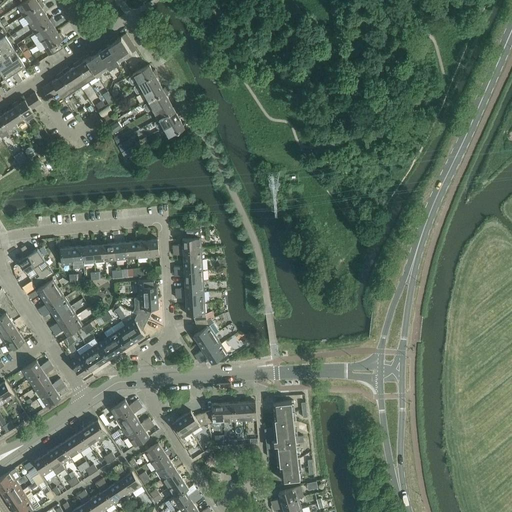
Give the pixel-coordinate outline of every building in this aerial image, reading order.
[(21,14),(22,16),(42,3),(40,0),(39,0),(38,1),(37,0),(26,0),(18,6),(23,13),(21,14)] [(42,3),(22,16),(23,17),(25,16),(29,23),(45,13),(42,7),(44,6),(42,3)] [(45,13),(29,23),(34,30),(32,31),(33,33),(53,20),(51,16),(49,18),(45,13)] [(53,20),(33,33),(34,34),(36,33),(40,40),(57,30),(53,24),(55,23),(53,20)] [(57,30),(40,40),(46,48),(45,49),(49,55),(63,46),(59,41),(65,37),(61,31),(59,33),(57,30)] [(6,36),(0,39),(0,50),(15,73),(13,75),(15,79),(20,76),(17,72),(25,67),(6,36)] [(110,40),(112,42),(123,58),(132,52),(130,49),(128,47),(126,44),(125,41),(123,39),(121,36),(115,40),(114,38),(110,40)] [(112,42),(104,47),(116,66),(121,62),(119,60),(123,58),(112,42)] [(104,47),(96,53),(95,53),(106,69),(109,67),(110,69),(116,66),(104,47)] [(15,73),(0,50),(0,72),(5,80),(13,75),(15,73)] [(92,55),(87,59),(97,75),(106,69),(95,53),(96,53),(94,51),(91,53),(92,55)] [(80,60),(77,62),(90,82),(91,81),(90,79),(97,75),(87,59),(81,62),(80,60)] [(75,66),(70,70),(80,86),(87,81),(88,83),(90,82),(77,62),(74,64),(75,66)] [(136,83),(136,84),(157,72),(155,69),(153,70),(149,64),(132,74),(133,75),(129,78),(129,79),(131,84),(133,85),(136,83)] [(63,71),(60,73),(73,93),(74,92),(73,91),(80,86),(70,70),(64,73),(63,71)] [(157,72),(136,84),(136,85),(134,86),(134,88),(136,93),(138,93),(142,91),(143,92),(159,83),(156,77),(159,76),(157,72)] [(58,77),(52,81),(59,91),(63,97),(70,92),(71,94),(73,93),(60,73),(56,75),(58,77)] [(52,81),(47,85),(54,95),(59,91),(52,81)] [(159,83),(143,92),(147,99),(145,100),(146,102),(167,90),(165,87),(163,88),(159,83)] [(54,95),(47,85),(42,88),(49,98),(54,95)] [(167,90),(146,102),(147,103),(144,104),(144,106),(146,111),(148,111),(152,109),(153,110),(169,100),(166,95),(169,93),(167,90)] [(35,92),(30,96),(37,106),(42,102),(35,92)] [(30,96),(25,99),(32,109),(37,106),(30,96)] [(18,100),(15,102),(28,122),(29,121),(28,120),(36,115),(32,109),(25,99),(19,103),(18,100)] [(169,100),(153,110),(157,117),(155,118),(156,120),(177,108),(175,105),(173,106),(169,100)] [(102,101),(96,105),(98,109),(104,105),(102,101)] [(13,107),(8,110),(18,127),(25,122),(26,123),(28,122),(15,102),(12,105),(13,107)] [(177,108),(156,120),(154,121),(154,122),(157,128),(159,128),(162,126),(163,128),(179,118),(176,112),(179,111),(177,108)] [(1,112),(0,112),(0,117),(11,134),(12,133),(11,131),(18,127),(8,110),(2,114),(1,112)] [(0,135),(1,138),(8,133),(9,135),(11,134),(0,117),(0,135)] [(179,118),(163,128),(167,135),(165,136),(166,138),(187,126),(185,122),(183,124),(179,118)] [(118,122),(109,128),(113,134),(122,128),(118,122)] [(119,135),(114,138),(117,143),(122,140),(119,135)] [(127,140),(119,145),(122,151),(131,146),(127,140)] [(187,238),(182,238),(183,249),(202,248),(200,230),(186,230),(187,238)] [(158,238),(147,239),(148,257),(159,256),(158,238)] [(147,239),(136,240),(137,258),(148,257),(147,239)] [(136,240),(125,242),(127,259),(137,258),(136,240)] [(125,242),(114,243),(116,260),(127,259),(125,242)] [(114,243),(103,244),(105,261),(116,260),(114,243)] [(103,244),(93,245),(94,262),(105,261),(103,244)] [(93,245),(82,246),(84,263),(94,262),(93,245)] [(82,246),(71,247),(73,264),(84,263),(82,246)] [(73,264),(71,247),(60,248),(62,265),(73,264)] [(30,253),(28,254),(44,278),(53,272),(37,248),(30,253)] [(202,248),(183,249),(184,260),(202,259),(202,248)] [(23,252),(26,256),(19,260),(35,285),(44,278),(28,254),(30,253),(28,249),(23,252)] [(184,266),(174,266),(174,271),(182,271),(184,271),(203,270),(202,259),(184,260),(184,266)] [(182,271),(174,271),(175,276),(185,275),(185,281),(203,280),(203,270),(184,271),(182,271)] [(37,288),(44,298),(59,288),(53,278),(37,288)] [(138,280),(139,297),(158,296),(157,285),(154,285),(153,279),(138,280)] [(203,280),(185,281),(186,292),(204,291),(203,280)] [(59,288),(44,298),(49,307),(65,297),(59,288)] [(35,290),(29,294),(32,298),(38,294),(35,290)] [(183,292),(176,293),(176,297),(186,297),(186,303),(205,302),(204,291),(186,292),(183,292)] [(140,308),(137,314),(148,319),(154,307),(158,307),(158,296),(139,297),(140,308)] [(65,297),(49,307),(55,316),(71,306),(65,297)] [(205,302),(186,303),(187,314),(193,314),(196,323),(207,319),(205,313),(205,302)] [(39,308),(41,312),(47,308),(45,304),(39,308)] [(71,306),(55,316),(61,325),(77,315),(71,306)] [(119,306),(115,309),(118,314),(123,311),(119,306)] [(47,308),(41,312),(44,316),(50,312),(47,308)] [(108,310),(104,313),(108,319),(112,317),(108,310)] [(0,313),(0,329),(12,322),(6,312),(2,315),(0,313)] [(108,319),(104,313),(100,316),(104,322),(108,319)] [(135,319),(125,325),(135,341),(145,334),(142,331),(148,319),(137,314),(135,319)] [(77,315),(61,325),(67,334),(83,324),(77,315)] [(199,331),(193,335),(200,344),(215,334),(220,331),(211,318),(207,319),(196,323),(199,331)] [(12,322),(0,329),(0,336),(3,341),(18,331),(12,322)] [(50,326),(53,330),(59,326),(57,322),(50,326)] [(90,322),(86,325),(90,331),(94,329),(90,322)] [(90,331),(86,325),(82,328),(86,334),(90,331)] [(125,325),(116,331),(126,346),(135,341),(125,325)] [(59,326),(53,330),(56,334),(62,330),(59,326)] [(18,331),(3,341),(9,350),(25,340),(18,331)] [(116,331),(107,337),(117,352),(126,346),(116,331)] [(72,334),(68,337),(72,343),(76,340),(72,334)] [(203,349),(195,354),(197,358),(204,354),(206,353),(221,343),(215,334),(200,344),(203,349)] [(72,343),(68,337),(64,339),(68,346),(72,343)] [(107,337),(98,343),(108,358),(117,352),(107,337)] [(98,343),(89,349),(99,364),(108,358),(98,343)] [(204,354),(197,358),(200,362),(208,357),(212,362),(227,352),(221,343),(206,353),(204,354)] [(89,349),(80,355),(90,370),(99,364),(89,349)] [(90,370),(80,355),(71,361),(81,376),(90,370)] [(22,369),(28,379),(43,369),(37,360),(22,369)] [(42,364),(45,368),(51,364),(48,360),(42,364)] [(51,364),(45,368),(47,372),(54,368),(51,364)] [(43,369),(28,379),(34,388),(49,378),(43,369)] [(49,378),(34,388),(40,397),(55,387),(49,378)] [(54,382),(57,386),(63,382),(60,378),(54,382)] [(5,381),(0,384),(0,393),(5,402),(15,395),(5,381)] [(63,382),(57,386),(59,390),(66,386),(63,382)] [(55,387),(40,397),(46,406),(61,397),(55,387)] [(110,409),(116,418),(140,403),(137,399),(129,404),(125,399),(110,409)] [(278,447),(280,464),(282,480),(302,478),(300,458),(298,458),(296,442),(304,441),(303,435),(295,436),(294,421),(296,420),(294,400),(273,403),(277,436),(273,437),(273,434),(265,435),(266,439),(268,438),(268,446),(267,446),(267,450),(274,449),(274,447),(278,447)] [(255,401),(244,402),(245,420),(256,419),(255,401)] [(233,402),(223,403),(224,421),(234,421),(233,402)] [(244,402),(233,402),(234,421),(245,420),(244,402)] [(140,403),(116,418),(122,427),(137,417),(134,412),(142,407),(140,403)] [(212,410),(203,412),(207,424),(212,422),(224,421),(223,403),(211,403),(212,410)] [(191,410),(182,416),(192,432),(201,426),(207,424),(203,412),(194,415),(191,410)] [(29,417),(25,411),(21,414),(25,420),(29,417)] [(192,432),(182,416),(172,423),(182,438),(192,432)] [(137,417),(122,427),(128,436),(143,426),(137,417)] [(143,421),(145,425),(152,421),(149,417),(143,421)] [(98,419),(89,425),(98,439),(108,433),(98,419)] [(11,421),(7,423),(11,430),(15,427),(11,421)] [(152,421),(145,425),(148,429),(154,425),(152,421)] [(11,430),(7,423),(3,426),(7,432),(11,430)] [(89,425),(80,431),(89,445),(98,439),(89,425)] [(143,426),(128,436),(134,446),(149,436),(143,426)] [(80,431),(71,437),(80,451),(89,445),(80,431)] [(223,434),(215,435),(215,443),(224,443),(223,434)] [(71,437),(62,443),(71,457),(80,451),(71,437)] [(144,451),(150,461),(165,451),(158,442),(144,451)] [(62,443),(53,449),(62,463),(71,457),(62,443)] [(53,449),(44,455),(53,469),(62,463),(53,449)] [(192,453),(195,457),(201,453),(198,449),(192,453)] [(112,451),(108,454),(112,460),(116,458),(112,451)] [(165,451),(150,461),(156,470),(171,460),(165,451)] [(112,460),(108,454),(104,457),(108,463),(112,460)] [(53,469),(44,455),(34,461),(44,475),(53,469)] [(129,461),(132,464),(133,467),(138,464),(133,458),(129,461)] [(171,460),(156,470),(162,479),(176,469),(171,460)] [(31,461),(25,464),(24,465),(27,469),(33,465),(31,461)] [(94,463),(90,466),(94,472),(98,470),(94,463)] [(94,472),(90,466),(86,469),(90,475),(94,472)] [(121,466),(117,469),(122,475),(126,472),(121,466)] [(122,475),(117,469),(113,471),(117,478),(122,475)] [(176,469),(162,479),(168,488),(182,478),(176,469)] [(0,477),(0,488),(1,490),(17,480),(10,471),(0,477)] [(132,471),(123,477),(132,491),(142,485),(132,471)] [(139,475),(141,479),(148,475),(145,471),(139,475)] [(32,477),(35,481),(41,477),(39,473),(32,477)] [(76,475),(72,478),(76,484),(80,482),(76,475)] [(148,475),(141,479),(144,483),(150,479),(148,475)] [(41,477),(35,481),(38,485),(44,481),(41,477)] [(123,477),(114,483),(123,497),(132,491),(123,477)] [(76,484),(72,478),(68,480),(72,487),(76,484)] [(99,480),(105,489),(114,503),(123,497),(114,483),(109,486),(103,478),(99,480)] [(182,478),(168,488),(174,496),(174,497),(185,489),(185,490),(189,488),(182,478)] [(17,480),(1,490),(7,499),(22,489),(17,480)] [(101,491),(96,495),(105,509),(114,503),(105,489),(99,480),(95,483),(101,491)] [(35,481),(29,485),(31,489),(38,485),(35,481)] [(22,489),(7,499),(13,509),(28,498),(33,495),(28,486),(23,489),(22,489)] [(56,486),(52,489),(56,495),(61,492),(56,486)] [(279,492),(282,503),(298,498),(295,487),(279,492)] [(151,493),(153,497),(160,493),(157,489),(151,493)] [(174,497),(174,496),(169,499),(175,508),(191,498),(185,490),(185,489),(174,497)] [(190,493),(193,497),(199,493),(197,489),(190,493)] [(54,496),(50,490),(44,494),(48,501),(54,496)] [(85,490),(81,492),(85,499),(89,496),(85,490)] [(83,503),(78,507),(81,511),(94,511),(87,501),(85,499),(81,492),(77,495),(83,503)] [(160,493),(153,497),(156,501),(162,497),(160,493)] [(199,493),(193,497),(196,501),(202,497),(199,493)] [(28,498),(13,509),(15,511),(28,511),(34,508),(35,509),(40,505),(33,495),(28,498)] [(96,495),(87,501),(94,511),(101,511),(105,509),(96,495)] [(191,498),(175,508),(177,511),(189,511),(197,507),(191,498)] [(298,498),(282,503),(284,511),(287,511),(301,508),(298,498)] [(67,502),(63,504),(67,511),(71,508),(67,502)]
